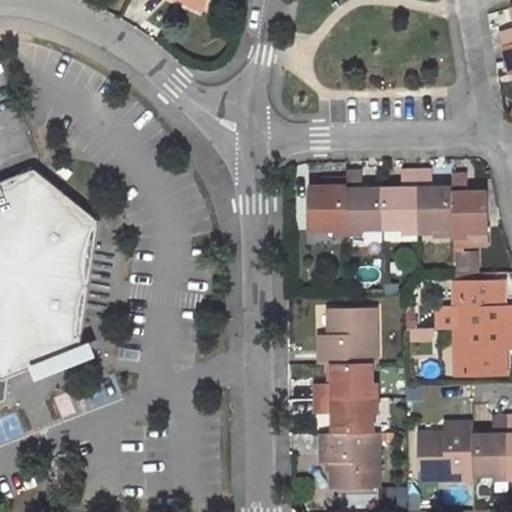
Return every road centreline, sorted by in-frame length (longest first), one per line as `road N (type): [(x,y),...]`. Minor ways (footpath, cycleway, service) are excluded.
road 1 (residential): [(256,135),(265,511)]
road 2 (residential): [(0,2),(113,40),(204,117),(256,135)]
road 3 (residential): [(256,135),(489,139)]
road 4 (residential): [(489,139),(466,0)]
road 5 (residential): [(273,0),(253,91),(256,135)]
